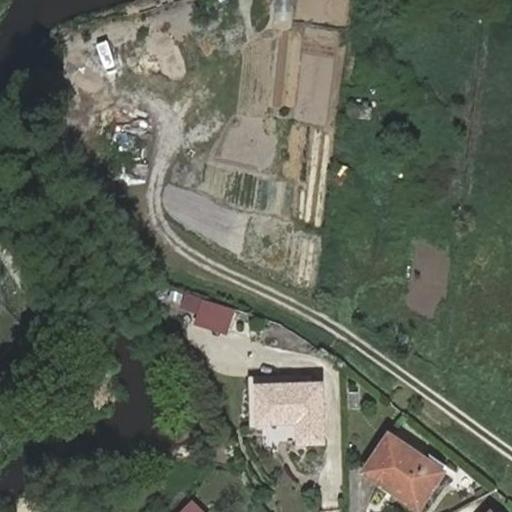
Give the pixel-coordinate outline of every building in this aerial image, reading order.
[(156,55),(172,53),(169,32),(153,35),(156,55)] [(232,334),(242,309),(189,289),(182,308),(200,316),(198,321),(232,334)] [(321,436),(318,381),(253,385),(256,418),(295,416),(297,438),(321,436)] [(420,504),(444,466),(391,431),(367,469),(420,504)] [(209,511),(198,498),(181,511),(209,511)]
